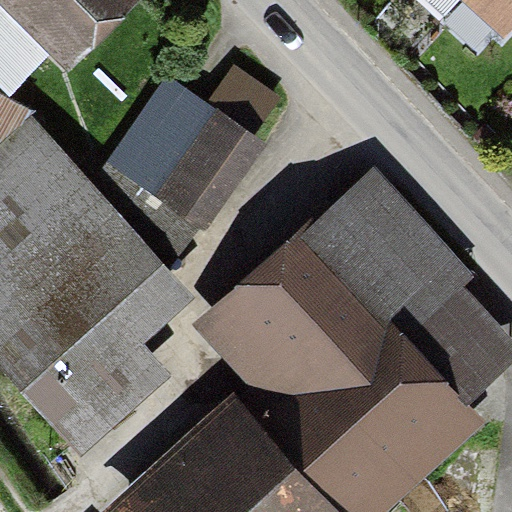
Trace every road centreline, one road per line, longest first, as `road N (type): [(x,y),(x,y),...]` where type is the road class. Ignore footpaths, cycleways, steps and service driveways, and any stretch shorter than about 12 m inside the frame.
road 1 (track): [(72,511),(197,405),(178,339),(219,291),(258,221),(363,94)]
road 2 (tertiary): [(275,0),(511,253)]
